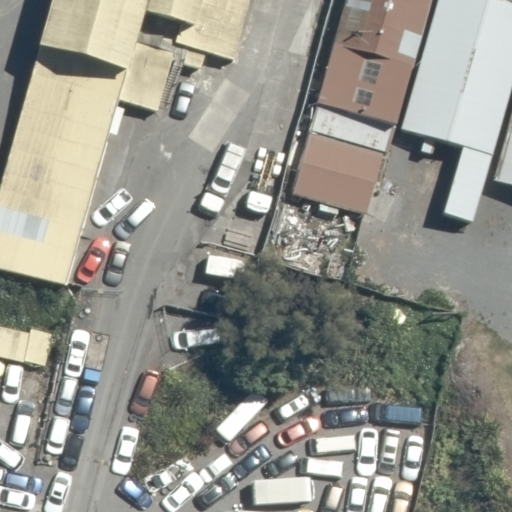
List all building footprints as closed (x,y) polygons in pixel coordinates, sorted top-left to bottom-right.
[(56,0),(0,201),(0,269),(69,287),(111,135),(118,137),(126,110),(120,109),(122,102),(159,113),(175,63),(204,70),(208,53),(236,61),(252,0),(56,0)] [(389,155),(434,0),(348,0),(294,195),(367,216),(386,155),(389,155)] [(475,224),(511,97),(511,1),(506,0),(440,0),(403,130),(467,149),(446,215),(475,224)] [(511,186),(511,131),(498,183),(511,186)] [(0,322),(0,353),(42,362),(48,332),(0,322)]
